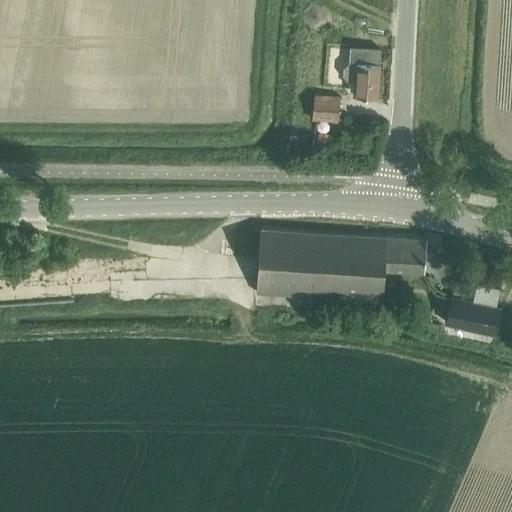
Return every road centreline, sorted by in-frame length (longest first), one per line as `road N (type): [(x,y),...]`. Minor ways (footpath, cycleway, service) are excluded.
road 1 (tertiary): [(395,210),(322,203),(0,209)]
road 2 (unclassified): [(395,210),(409,0)]
road 3 (tertiary): [(511,237),(395,210)]
